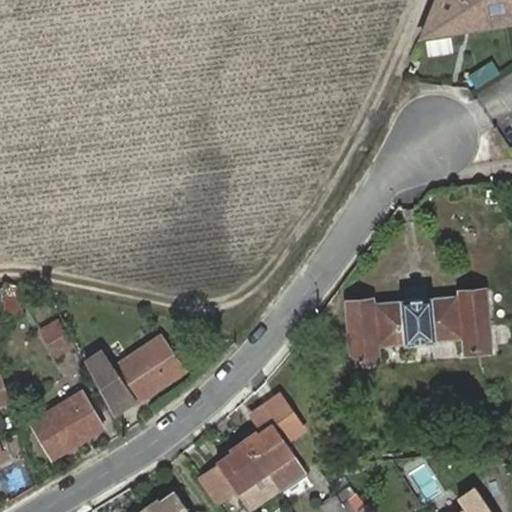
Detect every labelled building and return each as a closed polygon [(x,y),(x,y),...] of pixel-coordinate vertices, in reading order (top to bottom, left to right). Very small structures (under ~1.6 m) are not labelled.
[(511,0),(432,0),(420,30),(511,17),(511,0)] [(426,56),(453,51),(450,34),(423,39),(426,56)] [(3,285),(1,314),(17,316),(19,286),(3,285)] [(372,300),(327,304),(333,366),(378,361),(377,346),(459,339),(460,352),(488,349),(483,289),(454,292),(455,296),(372,303),(372,300)] [(41,330),(55,354),(71,346),(57,321),(41,330)] [(181,368),(158,334),(110,367),(99,350),(83,360),(111,411),(131,398),(134,402),(145,395),(143,394),(181,368)] [(32,422),(52,456),(102,426),(82,392),(32,422)] [(255,431),(243,441),(264,471),(291,452),(272,423),(258,434),(255,431)] [(264,471),(243,441),(230,449),(232,452),(217,463),(236,490),(264,471)] [(496,455),(497,485),(511,484),(511,461),(511,454),(496,455)] [(217,463),(196,478),(215,505),(236,490),(217,463)] [(158,501),(145,509),(147,511),(186,511),(174,494),(160,503),(158,501)] [(348,511),(341,502),(336,494),(322,504),(327,511),(348,511)] [(364,511),(353,494),(341,502),(348,511),(368,511),(365,511),(364,511)]
